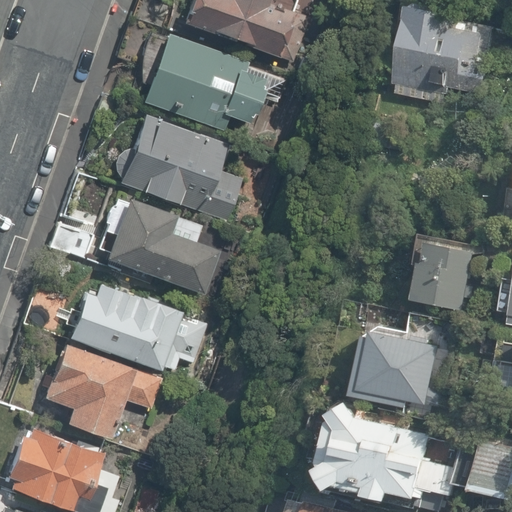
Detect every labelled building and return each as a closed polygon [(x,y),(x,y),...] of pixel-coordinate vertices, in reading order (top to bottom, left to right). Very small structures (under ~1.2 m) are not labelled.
[(189,0),(183,22),(297,56),(309,15),(271,1),(271,0),(189,0)] [(497,18),(416,0),(412,0),(393,89),(477,108),(497,18)] [(272,69),(166,33),(143,100),(249,136),(272,69)] [(227,139),(143,112),(120,180),(229,216),(243,175),(218,167),(227,139)] [(174,214),(125,195),(102,256),(202,290),(215,249),(169,228),(174,214)] [(95,234),(57,221),(48,245),(86,259),(95,234)] [(475,242),(425,233),(413,302),(463,311),(475,242)] [(98,291),(82,285),(71,333),(174,370),(179,356),(194,359),(207,319),(102,277),(98,291)] [(69,298),(37,286),(23,321),(55,334),(69,298)] [(442,338),(367,326),(356,394),(430,407),(442,338)] [(167,377),(63,338),(43,390),(64,404),(63,415),(116,437),(123,395),(155,407),(167,377)] [(429,429),(332,405),(312,484),(409,508),(429,429)] [(106,449),(29,421),(8,479),(99,511),(114,511),(121,495),(113,492),(121,472),(100,465),(106,449)] [(511,442),(483,436),(468,491),(511,498),(511,442)] [(361,511),(293,495),(288,511),(361,511)] [(50,511),(8,500),(3,511),(50,511)]
